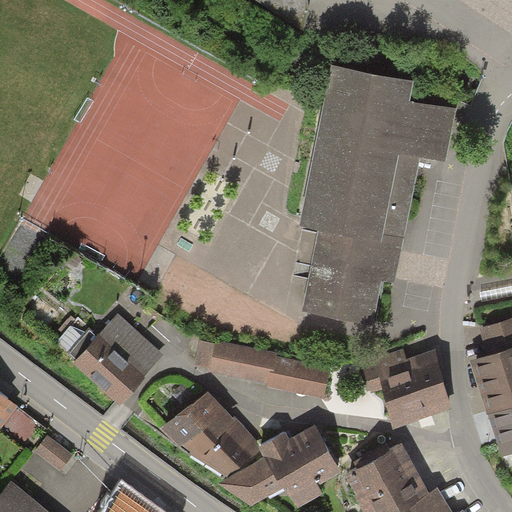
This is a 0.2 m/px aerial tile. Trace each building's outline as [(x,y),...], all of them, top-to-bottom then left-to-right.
[(410,79),(336,63),(304,209),(325,214),(306,305),(368,318),(378,270),(391,273),(417,147),(448,154),(458,111),(405,100),(410,79)] [(140,335),(119,317),(77,370),(121,408),(163,355),(140,335)] [(217,341),(216,346),(211,370),(266,382),(272,353),(217,341)] [(511,342),(475,354),(503,445),(511,442),(511,342)] [(197,367),(211,370),(216,346),(202,343),(197,367)] [(448,404),(430,343),(361,363),(366,382),(385,377),(397,419),(448,404)] [(266,382),(266,386),(322,397),(329,364),(272,353),(266,382)] [(233,421),(208,390),(160,430),(182,451),(227,481),(265,458),(260,449),(257,442),(236,418),(233,421)] [(0,426),(2,428),(19,406),(0,392),(0,426)] [(342,474),(316,426),(288,443),(283,435),(260,449),(265,458),(227,481),(219,486),(249,509),(283,488),(298,509),(322,496),(317,486),(342,474)] [(73,455),(48,435),(36,450),(62,469),(73,455)] [(389,511),(428,491),(400,439),(346,468),(369,511),(389,511)] [(49,511),(12,481),(0,495),(0,511),(49,511)] [(450,511),(437,487),(428,491),(389,511),(465,511),(464,509),(459,511),(450,511)] [(158,511),(124,489),(107,511),(158,511)]
